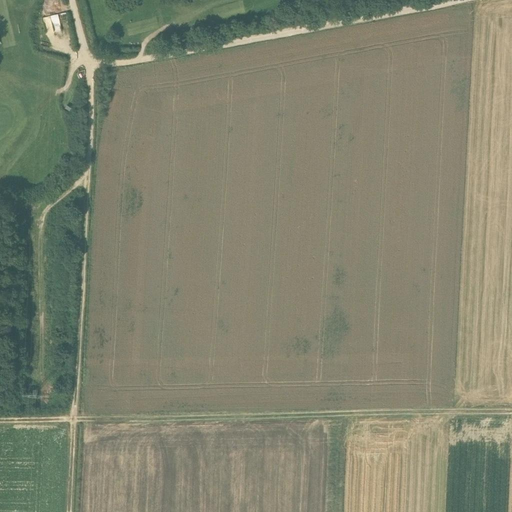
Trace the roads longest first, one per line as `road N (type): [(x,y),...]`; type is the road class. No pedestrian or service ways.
road 1 (track): [(511,412),(74,418)]
road 2 (track): [(463,0),(89,70)]
road 3 (track): [(74,418),(89,70)]
